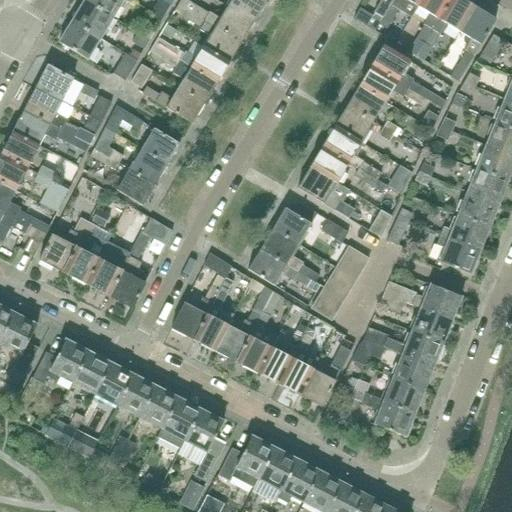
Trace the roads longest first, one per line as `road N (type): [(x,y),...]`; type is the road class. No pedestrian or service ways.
road 1 (residential): [(511,262),(436,451),(413,475),(378,481),(134,355)]
road 2 (residential): [(336,0),(191,237),(134,355)]
road 3 (residential): [(134,355),(0,284)]
